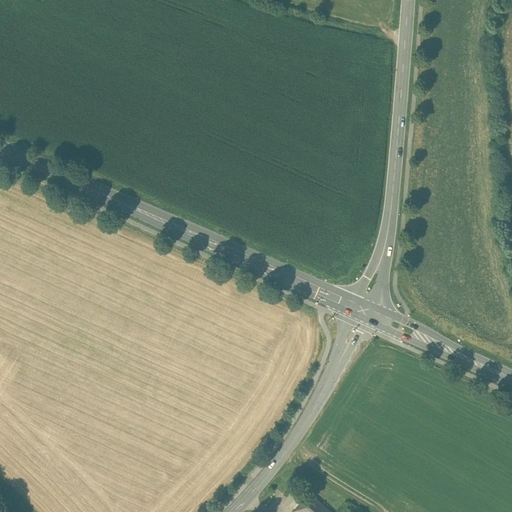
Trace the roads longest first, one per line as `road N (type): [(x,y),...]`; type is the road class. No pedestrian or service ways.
road 1 (primary): [(0,148),(364,310)]
road 2 (secondary): [(410,0),(395,198),(364,310)]
road 3 (tertiary): [(364,310),(319,402),(237,511)]
road 4 (primary): [(364,310),(511,376)]
